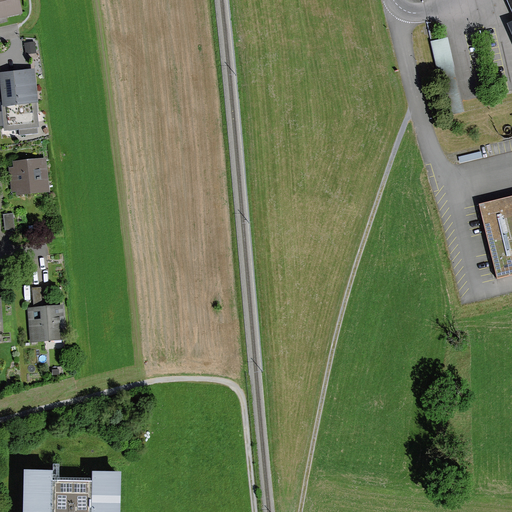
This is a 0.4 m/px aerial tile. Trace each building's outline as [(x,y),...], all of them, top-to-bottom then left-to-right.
[(0,0),(0,17),(22,13),(19,0),(0,0)] [(511,0),(503,0),(511,19),(511,26),(506,29),(511,42),(511,0)] [(34,40),(24,42),(25,53),(36,51),(34,40)] [(433,43),(429,44),(447,119),(465,115),(461,101),(447,40),(433,43)] [(0,70),(0,81),(3,104),(38,100),(34,66),(0,70)] [(40,132),(39,116),(3,117),(3,129),(19,129),(20,133),(40,132)] [(45,156),(12,160),(13,165),(8,166),(11,190),(15,190),(16,194),(49,191),(45,156)] [(511,194),(478,203),(496,277),(511,273),(511,194)] [(12,212),(3,213),(5,229),(14,228),(12,212)] [(34,306),(27,306),(30,342),(64,339),(61,303),(43,305),(41,284),(32,285),(34,306)] [(53,464),(23,464),(22,511),(119,511),(120,465),(91,465),(91,476),(52,475),(53,464)]
